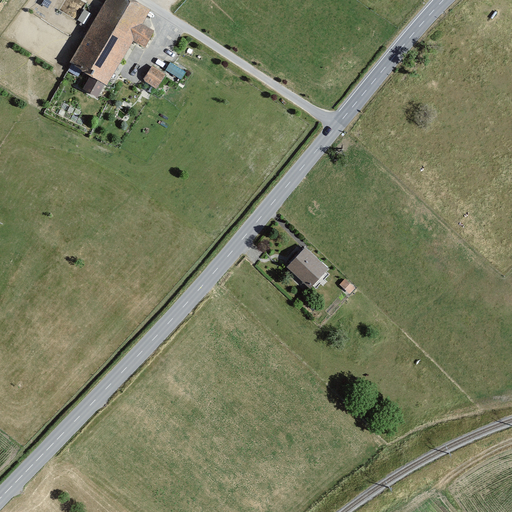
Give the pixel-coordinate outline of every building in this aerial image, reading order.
[(154,14),(128,0),(111,0),(74,65),(111,87),(137,43),(147,49),(157,33),(146,27),(154,14)] [(171,61),(165,70),(181,79),(186,70),(171,61)] [(143,79),(157,88),(166,73),(152,64),(143,79)] [(330,270),(307,249),(290,269),(312,289),(330,270)] [(357,291),(347,282),(342,287),(351,296),(357,291)]
